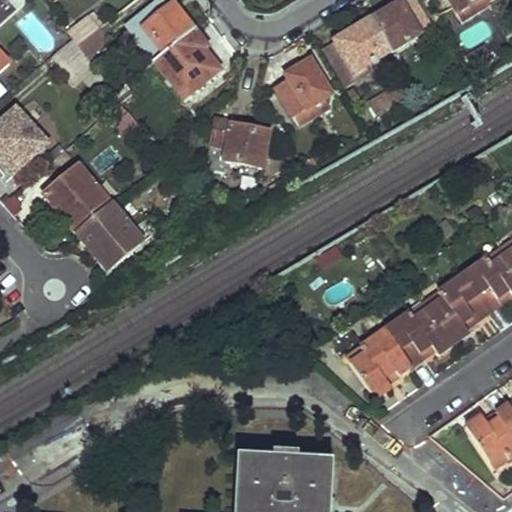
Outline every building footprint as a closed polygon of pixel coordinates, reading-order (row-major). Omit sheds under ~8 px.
[(0,0),(0,73),(9,65),(0,54),(0,26),(25,4),(21,0),(0,0)] [(407,0),(372,21),(390,52),(392,54),(433,30),(415,0),(407,0)] [(449,0),(458,15),(463,23),(491,6),(487,0),(449,0)] [(144,30),(163,55),(193,31),(173,6),(155,20),(148,11),(126,28),(134,38),(144,30)] [(90,17),(69,33),(74,39),(78,45),(100,29),(90,17)] [(335,43),(354,74),(390,52),(372,21),(335,43)] [(78,45),(88,57),(109,40),(100,29),(78,45)] [(153,62),(184,101),(220,73),(202,52),(207,48),(193,31),(163,55),(153,62)] [(53,58),(75,87),(97,69),(88,57),(78,45),(74,39),(53,58)] [(488,49),(466,61),(473,74),(495,61),(488,49)] [(278,90),(293,116),(329,95),(311,63),(287,77),(290,82),(278,90)] [(394,88),(369,104),(377,119),(403,103),(394,88)] [(121,105),(111,113),(118,121),(128,113),(121,105)] [(15,109),(0,122),(0,159),(14,174),(48,144),(15,109)] [(217,122),(207,172),(222,175),(225,162),(261,169),(268,134),(236,128),(236,124),(217,122)] [(45,195),(77,234),(112,206),(80,166),(45,195)] [(77,234),(108,272),(158,230),(141,211),(127,223),(112,206),(77,234)] [(511,247),(347,368),(376,406),(395,392),(393,388),(387,381),(400,372),(405,379),(428,363),(424,356),(436,349),(440,355),(443,359),(474,335),(472,332),(467,325),(477,317),(482,324),(505,308),(501,300),(511,293),(511,294),(511,247)] [(501,300),(505,308),(511,303),(511,294),(511,293),(501,300)] [(467,325),(472,332),(482,324),(477,317),(467,325)] [(424,356),(428,363),(440,355),(436,349),(424,356)] [(387,381),(393,388),(405,379),(400,372),(387,381)] [(480,421),(463,433),(472,445),(511,417),(511,405),(492,419),(495,423),(486,430),(480,421)] [(511,417),(472,445),(490,473),(511,457),(511,417)] [(243,457),(239,511),(333,511),(337,463),(243,457)]
